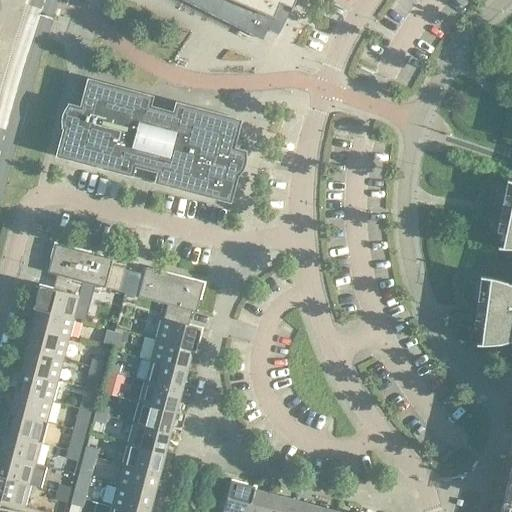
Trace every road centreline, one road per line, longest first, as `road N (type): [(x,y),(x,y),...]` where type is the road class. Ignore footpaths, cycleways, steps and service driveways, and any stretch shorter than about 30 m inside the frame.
road 1 (residential): [(0,316),(37,195),(248,243),(303,226)]
road 2 (residential): [(432,511),(415,472),(379,435),(333,348),(303,226)]
road 3 (residential): [(303,226),(298,167),(320,88),(369,0)]
